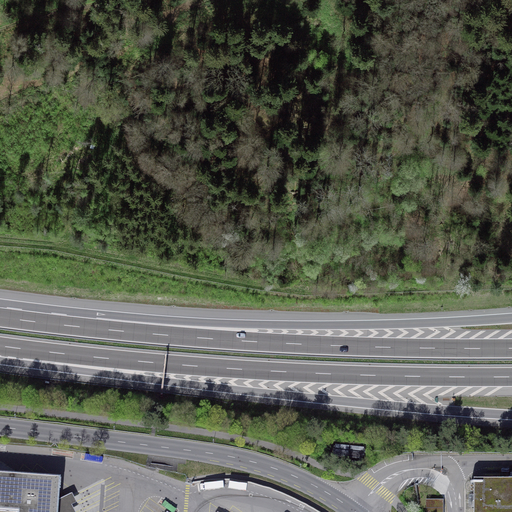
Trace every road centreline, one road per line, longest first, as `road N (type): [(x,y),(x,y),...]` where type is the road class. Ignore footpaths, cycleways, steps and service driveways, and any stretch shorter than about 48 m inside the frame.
road 1 (motorway): [(24,349),(217,387),(511,414)]
road 2 (motorway): [(24,349),(254,370),(511,376)]
road 3 (motorway): [(511,348),(301,344),(95,328)]
road 4 (motorway): [(511,317),(95,328)]
road 5 (tertiary): [(355,511),(256,463),(0,426)]
road 6 (track): [(0,241),(332,289)]
